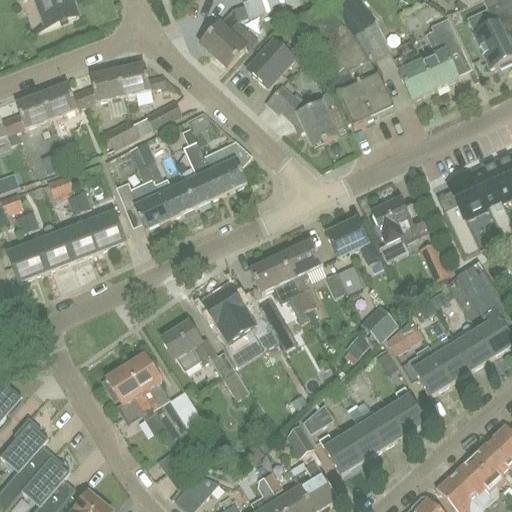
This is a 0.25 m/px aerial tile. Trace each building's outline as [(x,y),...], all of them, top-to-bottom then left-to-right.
[(19,0),(21,6),(35,1),(46,32),(76,21),(68,0),(19,0)] [(219,30),(200,50),(227,74),(245,54),(248,56),(258,46),(237,28),(238,27),(287,8),(284,0),(240,0),(245,11),(234,15),(220,31),(219,30)] [(316,0),(327,12),(372,68),(392,57),(372,20),(373,19),(358,0),(316,0)] [(461,0),(459,3),(468,10),(489,0),(461,0)] [(511,2),(502,7),(511,29),(511,2)] [(489,32),(475,39),(491,74),(499,70),(501,74),(511,68),(511,63),(511,64),(511,63),(511,57),(503,40),(511,36),(511,29),(502,7),(482,17),(489,32)] [(370,69),(372,68),(327,12),(300,24),(354,134),(394,115),(378,82),(370,69)] [(422,68),(435,96),(459,85),(457,79),(448,60),(462,54),(448,24),(432,32),(434,37),(427,40),(437,61),(422,68)] [(511,36),(503,40),(511,57),(511,36)] [(273,45),(246,75),(267,94),(280,79),(294,64),(273,45)] [(471,73),(462,54),(448,60),(457,79),(471,73)] [(413,107),(435,96),(422,68),(416,57),(395,66),(400,78),(399,78),(413,107)] [(164,81),(147,84),(144,71),(132,73),(117,77),(123,103),(162,94),(162,96),(176,93),(164,81)] [(97,108),(123,103),(117,77),(102,80),(96,82),(91,83),(93,92),(82,96),(88,112),(97,108)] [(82,96),(72,99),(69,91),(65,93),(59,95),(43,101),(52,126),(88,112),(82,96)] [(302,138),(305,137),(313,153),(324,148),(336,143),(321,110),(311,114),(295,100),(292,102),(281,93),(266,110),(278,120),(280,117),(293,129),(294,127),(299,134),(302,138)] [(52,126),(43,101),(33,105),(21,109),(17,111),(20,119),(11,122),(17,139),(52,126)] [(131,128),(139,143),(155,135),(185,119),(177,105),(147,120),(131,128)] [(0,145),(7,143),(10,151),(21,148),(17,139),(11,122),(1,126),(0,124),(0,145)] [(139,143),(131,128),(130,126),(106,139),(115,155),(139,143)] [(197,151),(195,147),(191,139),(190,135),(183,138),(189,150),(182,153),(196,183),(185,188),(197,213),(215,204),(219,202),(220,201),(203,163),(197,151)] [(7,143),(0,145),(0,160),(2,159),(12,156),(10,151),(7,143)] [(63,150),(71,169),(83,165),(75,146),(63,150)] [(146,171),(157,166),(148,146),(138,151),(146,171)] [(203,163),(220,201),(223,200),(228,198),(246,189),(240,176),(253,163),(236,147),(203,163)] [(146,171),(138,151),(128,156),(143,188),(144,191),(154,187),(146,171)] [(41,163),(47,178),(67,169),(61,155),(41,163)] [(511,159),(497,166),(511,198),(511,159)] [(483,173),(472,178),(488,214),(503,245),(511,240),(511,227),(503,207),(511,202),(511,198),(497,166),(496,167),(494,163),(481,169),(483,173)] [(146,171),(154,187),(155,190),(166,186),(157,166),(146,171)] [(458,210),(444,216),(466,262),(481,255),(466,224),(488,214),(472,178),(471,179),(471,178),(449,188),(449,189),(448,189),(452,197),(452,198),(458,210)] [(48,188),(54,204),(75,196),(69,181),(48,188)] [(155,190),(160,200),(159,201),(170,225),(176,223),(181,220),(197,213),(185,188),(172,195),(167,185),(166,186),(155,190)] [(144,191),(143,188),(131,194),(138,210),(159,201),(160,200),(155,190),(154,187),(144,191)] [(170,225),(159,201),(138,210),(131,194),(128,189),(118,194),(126,215),(133,211),(142,230),(145,237),(149,235),(152,239),(159,235),(161,230),(167,227),(170,225)] [(70,203),(75,219),(82,217),(92,213),(86,197),(77,201),(70,203)] [(438,204),(444,216),(458,210),(452,198),(438,204)] [(6,221),(24,215),(19,199),(0,205),(0,215),(4,214),(6,221)] [(372,218),(386,250),(403,242),(406,247),(429,236),(421,218),(409,224),(404,212),(400,205),(372,218)] [(415,207),(404,212),(409,224),(421,218),(415,207)] [(133,211),(126,215),(134,233),(142,230),(133,211)] [(40,232),(34,216),(26,219),(16,223),(22,240),(29,237),(40,232)] [(87,230),(97,257),(103,255),(109,253),(125,247),(114,220),(87,230)] [(327,234),(330,239),(327,240),(338,263),(361,253),(367,266),(381,259),(379,253),(374,243),(367,246),(358,226),(344,232),(342,228),(327,234)] [(97,257),(87,230),(61,240),(71,267),(89,261),(94,259),(97,257)] [(34,250),(45,277),(52,275),(56,273),(71,267),(61,240),(34,250)] [(403,242),(386,250),(379,253),(381,259),(387,269),(411,258),(406,247),(403,242)] [(317,312),(309,296),(309,295),(305,285),(309,283),(307,278),(323,271),(311,247),(308,249),(307,246),(303,244),(296,247),(295,251),(296,254),(290,257),(281,262),(292,285),(312,326),(317,324),(313,314),(317,312)] [(420,256),(436,288),(446,284),(448,283),(451,281),(448,276),(435,249),(420,256)] [(45,277),(34,250),(7,261),(11,272),(17,288),(20,287),(37,280),(42,279),(45,277)] [(303,335),(309,332),(314,330),(312,326),(292,285),(281,262),(250,276),(258,292),(262,300),(274,294),(283,290),(291,306),(297,320),(296,321),(303,335)] [(489,330),(477,337),(493,363),(511,351),(511,341),(505,331),(511,326),(511,319),(479,267),(464,277),(463,277),(487,316),(482,319),(489,330)] [(347,298),(348,300),(364,293),(354,270),(338,278),(347,298)] [(460,279),(457,281),(482,319),(487,316),(463,277),(460,279)] [(347,298),(338,278),(326,284),(335,304),(347,298)] [(283,290),(274,294),(281,311),(291,306),(283,290)] [(232,295),(202,313),(215,333),(229,356),(239,372),(279,347),(272,334),(260,314),(249,321),(238,304),(232,295)] [(249,297),(238,304),(249,321),(260,314),(259,312),(249,297)] [(443,297),(431,304),(438,315),(449,308),(443,297)] [(271,305),(259,312),(260,314),(272,334),(284,327),(271,305)] [(431,308),(419,314),(426,325),(437,318),(431,308)] [(379,314),(362,330),(381,350),(382,348),(399,332),(381,312),(379,314)] [(412,326),(388,348),(397,361),(424,344),(412,326)] [(284,327),(272,334),(279,347),(283,354),(295,348),(284,327)] [(211,366),(216,364),(206,347),(201,349),(189,329),(178,335),(161,346),(174,366),(176,365),(183,377),(199,367),(202,372),(211,366)] [(473,376),(493,363),(477,337),(464,345),(461,339),(453,344),(473,376)] [(370,351),(358,341),(346,355),(358,365),(370,351)] [(451,389),(473,376),(453,344),(444,349),(448,355),(435,363),(451,389)] [(448,355),(444,349),(442,346),(429,353),(435,363),(448,355)] [(417,359),(418,362),(403,371),(412,387),(417,383),(430,403),(440,397),(451,389),(435,363),(429,353),(428,352),(417,359)] [(216,364),(211,366),(237,407),(241,405),(250,399),(223,359),(216,364)] [(389,359),(378,365),(388,382),(399,375),(389,359)] [(145,362),(126,374),(155,420),(165,436),(172,448),(179,443),(188,437),(182,428),(168,406),(158,390),(161,388),(145,362)] [(126,374),(103,389),(111,402),(115,399),(123,411),(117,414),(126,428),(141,419),(143,422),(145,426),(156,442),(165,436),(155,420),(126,374)] [(0,428),(8,419),(11,422),(24,407),(21,404),(23,403),(13,394),(12,396),(2,388),(0,386),(0,428)] [(388,416),(404,442),(426,428),(405,394),(396,399),(401,408),(390,415),(388,416)] [(206,431),(184,396),(168,406),(182,428),(188,437),(191,441),(206,431)] [(301,400),(291,407),(298,418),(310,410),(303,399),(301,400)] [(364,423),(372,417),(366,407),(357,413),(364,423)] [(348,416),(355,428),(364,423),(357,413),(356,411),(348,416)] [(320,416),(304,430),(311,441),(334,427),(325,412),(320,416)] [(372,417),(364,423),(384,455),(404,442),(388,416),(376,424),(372,417)] [(18,477),(0,497),(0,511),(1,511),(10,511),(23,497),(54,461),(43,451),(49,444),(40,436),(42,434),(30,423),(14,441),(17,443),(1,462),(18,477)] [(362,468),(384,455),(364,423),(355,428),(359,434),(346,442),(362,468)] [(293,437),(287,443),(309,476),(316,472),(317,474),(323,470),(299,432),(293,437)] [(489,447),(511,470),(511,468),(511,438),(506,432),(489,447)] [(265,458),(273,450),(275,447),(267,438),(256,448),(265,458)] [(362,468),(346,442),(333,450),(328,441),(319,446),(341,481),(362,468)] [(501,479),(511,470),(489,447),(473,462),(499,491),(506,485),(501,479)] [(166,480),(178,497),(196,474),(180,453),(158,469),(166,480)] [(39,511),(38,511),(61,511),(71,501),(76,495),(65,485),(70,479),(61,471),(63,468),(54,461),(23,497),(39,511)] [(470,465),(453,481),(482,511),(484,511),(497,500),(497,495),(496,494),(499,491),(473,462),(470,465)] [(234,490),(241,482),(232,467),(220,475),(223,479),(221,484),(234,490)] [(300,494),(310,511),(330,511),(338,507),(317,474),(316,472),(309,476),(307,477),(312,486),(300,494)] [(287,502),(272,478),(263,484),(281,511),(310,511),(300,494),(287,502)] [(451,511),(482,511),(453,481),(437,496),(451,511)] [(176,510),(177,511),(199,511),(201,511),(220,489),(207,484),(195,487),(176,510)] [(281,511),(263,484),(260,486),(259,494),(264,502),(251,510),(251,511),(281,511)] [(80,508),(76,511),(106,511),(89,498),(80,508)] [(412,511),(435,511),(428,505),(427,506),(424,503),(421,503),(412,511)]
